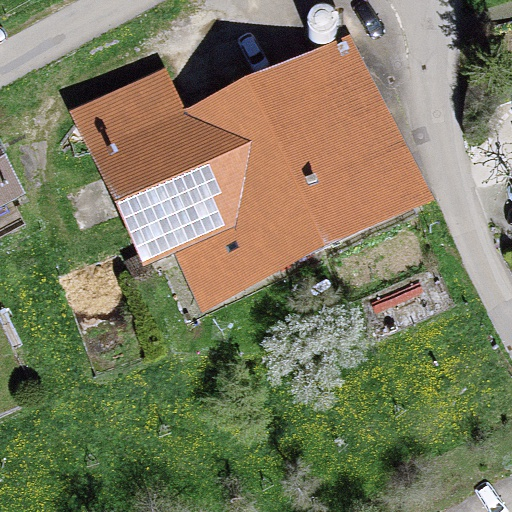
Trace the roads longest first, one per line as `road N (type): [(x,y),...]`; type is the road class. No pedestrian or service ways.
road 1 (residential): [(421,86),(485,265),(511,308)]
road 2 (residential): [(149,0),(0,76)]
